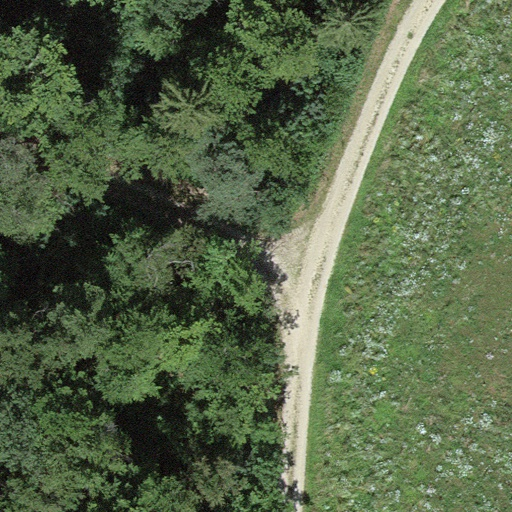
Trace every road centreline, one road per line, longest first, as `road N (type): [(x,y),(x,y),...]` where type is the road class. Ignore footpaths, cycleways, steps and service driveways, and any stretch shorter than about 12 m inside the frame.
road 1 (track): [(417,0),(387,31),(296,256),(277,511)]
road 2 (track): [(296,256),(0,155)]
